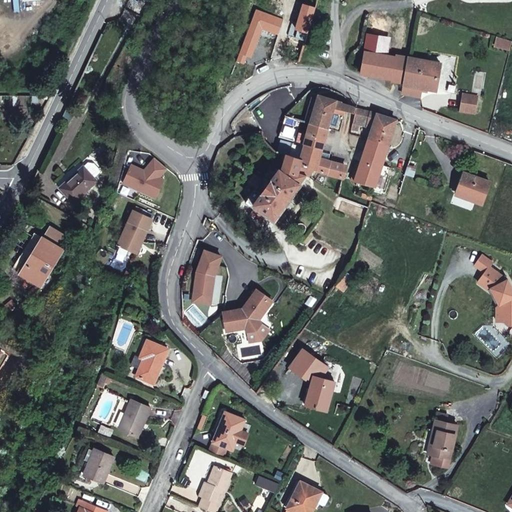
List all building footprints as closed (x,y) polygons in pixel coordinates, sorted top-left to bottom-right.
[(305,40),(316,7),(303,3),(297,23),(292,22),(288,35),(305,40)] [(247,56),(252,57),(262,29),(277,34),(283,19),(256,9),(237,61),(244,64),(247,56)] [(416,10),(413,25),(423,27),(425,13),(416,10)] [(351,49),(364,52),(364,50),(386,54),(391,21),(357,15),(351,49)] [(364,50),(364,52),(360,72),(391,78),(390,80),(402,82),(400,91),(402,91),(408,57),(395,54),(394,56),(386,54),(364,50)] [(436,89),(436,88),(440,63),(408,57),(402,91),(420,95),(422,87),(436,89)] [(478,97),(462,94),(460,109),(475,111),(478,97)] [(334,100),(319,95),(317,101),(311,123),(327,128),(333,111),(335,107),(346,110),(348,104),(341,102),(341,101),(335,99),(334,100)] [(305,121),(311,123),(317,101),(311,99),(305,121)] [(368,111),(356,107),(354,112),(352,121),(371,127),(372,121),(367,118),(368,111)] [(367,118),(372,121),(371,127),(367,139),(387,144),(395,119),(368,111),(367,118)] [(302,121),(284,116),(278,136),(295,141),(302,121)] [(327,128),(311,123),(304,144),(321,149),(327,128)] [(313,168),(328,173),(331,161),(318,156),(321,149),(304,144),(303,147),(281,139),(278,150),(286,152),(301,157),(299,164),(313,168)] [(387,144),(367,139),(360,161),(354,180),(373,186),(379,166),(387,144)] [(321,149),(318,156),(331,161),(334,153),(330,151),(321,149)] [(253,205),(273,219),(299,183),(305,175),(307,176),(313,168),(299,164),(301,157),(286,152),(280,170),(279,168),(253,205)] [(166,166),(155,157),(144,169),(135,166),(130,168),(124,181),(156,196),(161,178),(158,175),(166,166)] [(344,165),(331,161),(328,173),(341,176),(344,165)] [(274,223),(301,185),(299,183),(273,219),(253,205),(279,168),(272,163),(245,201),(274,223)] [(84,165),(59,186),(73,202),(97,181),(84,165)] [(398,194),(407,175),(379,166),(373,186),(398,194)] [(480,203),(489,181),(464,172),(456,194),(480,203)] [(307,176),(305,175),(299,183),(301,185),(307,176)] [(27,202),(23,210),(34,216),(38,208),(27,202)] [(118,243),(135,251),(150,217),(132,209),(118,243)] [(63,244),(40,231),(12,280),(40,295),(61,259),(56,256),(63,244)] [(196,271),(195,294),(213,296),(212,280),(221,256),(204,249),(196,271)] [(482,276),(475,286),(491,296),(497,301),(497,309),(504,309),(504,322),(508,326),(511,325),(511,291),(505,282),(486,270),(488,266),(474,256),(467,266),(482,276)] [(340,291),(347,281),(340,276),(333,286),(340,291)] [(240,313),(235,310),(224,312),(227,330),(246,327),(247,331),(257,330),(262,322),(259,320),(273,301),(257,290),(240,313)] [(131,364),(139,367),(137,374),(154,381),(167,346),(146,338),(140,356),(135,354),(131,364)] [(108,384),(109,380),(101,377),(97,389),(101,391),(103,386),(106,387),(108,384)] [(319,378),(309,407),(330,414),(340,385),(319,378)] [(126,387),(109,380),(108,384),(124,391),(126,387)] [(147,411),(130,403),(117,432),(135,440),(147,411)] [(209,452),(221,457),(226,446),(232,448),(244,418),(226,410),(209,452)] [(439,463),(453,465),(461,423),(438,418),(436,429),(440,430),(436,453),(437,453),(441,454),(439,463)] [(431,452),(436,453),(440,430),(436,429),(431,452)] [(89,462),(94,450),(90,448),(85,460),(89,462)] [(85,474),(104,482),(114,456),(95,448),(94,450),(89,462),(85,474)] [(209,482),(205,481),(199,494),(219,503),(232,471),(217,465),(209,482)] [(329,494),(303,480),(284,511),(297,511),(298,511),(299,511),(311,511),(318,500),(325,504),(327,503),(330,497),(329,494)] [(107,511),(108,511),(85,502),(82,510),(79,509),(77,511),(107,511)]
